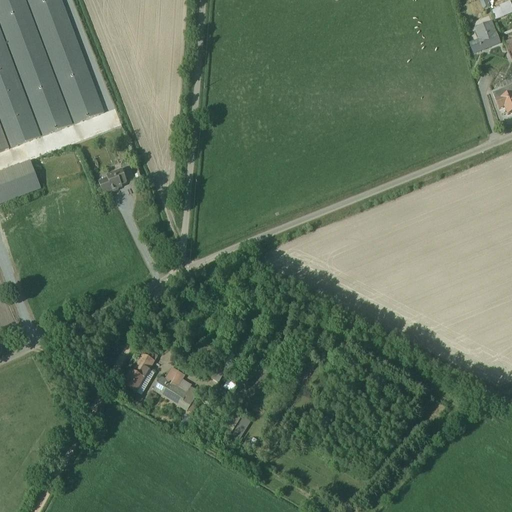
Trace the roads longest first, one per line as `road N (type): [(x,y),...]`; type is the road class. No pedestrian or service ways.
road 1 (unclassified): [(179,273),(511,137)]
road 2 (unclassified): [(202,0),(179,273)]
road 3 (track): [(165,281),(35,511)]
road 4 (unclassified): [(0,363),(179,273)]
